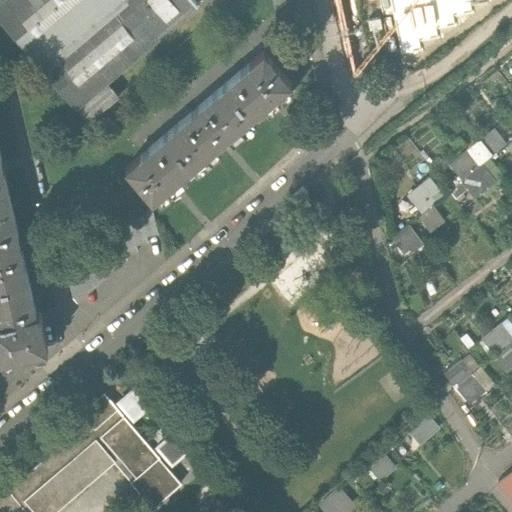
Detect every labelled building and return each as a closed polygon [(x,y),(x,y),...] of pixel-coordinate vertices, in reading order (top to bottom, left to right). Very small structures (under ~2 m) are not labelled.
[(0,0),(0,18),(31,55),(75,106),(104,82),(197,2),(195,0),(0,0)] [(273,0),(275,10),(287,0),(273,0)] [(393,14),(402,63),(488,0),(379,0),(382,16),(393,14)] [(141,153),(126,167),(152,199),(171,183),(221,140),(271,98),(290,82),(263,50),(141,153)] [(116,96),(104,82),(75,106),(88,121),(116,96)] [(499,128),(486,135),(495,152),(508,144),(499,128)] [(450,162),(463,178),(495,152),(483,136),(450,162)] [(0,155),(0,356),(46,346),(39,318),(38,312),(35,313),(20,241),(2,166),(0,155)] [(461,199),(492,180),(482,165),(452,184),(461,199)] [(419,212),(445,199),(434,176),(408,189),(419,212)] [(434,231),(451,216),(438,202),(421,217),(434,231)] [(158,234),(151,207),(68,277),(73,298),(77,302),(106,277),(105,271),(118,269),(117,261),(128,259),(127,253),(138,251),(137,244),(149,242),(147,235),(158,234)] [(511,335),(503,323),(478,342),(502,374),(511,365),(511,335)] [(470,352),(441,375),(467,408),(497,386),(470,352)] [(90,421),(10,490),(3,482),(0,484),(0,511),(56,511),(115,461),(155,507),(183,483),(105,393),(83,413),(90,421)] [(428,413),(408,430),(421,445),(441,428),(428,413)] [(384,449),(365,465),(380,482),(399,466),(384,449)] [(511,474),(500,485),(511,499),(511,474)] [(341,485),(319,503),(326,511),(342,511),(355,501),(341,485)]
